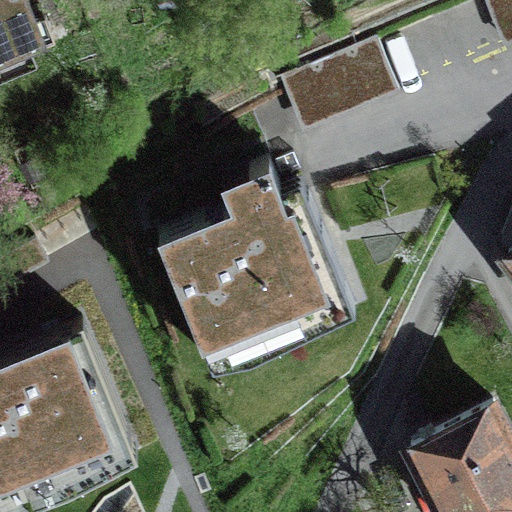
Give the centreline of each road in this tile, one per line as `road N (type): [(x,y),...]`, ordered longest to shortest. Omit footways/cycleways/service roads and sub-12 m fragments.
road 1 (unknown): [(507,160),(422,147),(309,165),(199,161),(101,194)]
road 2 (residential): [(511,157),(390,378),(341,511)]
